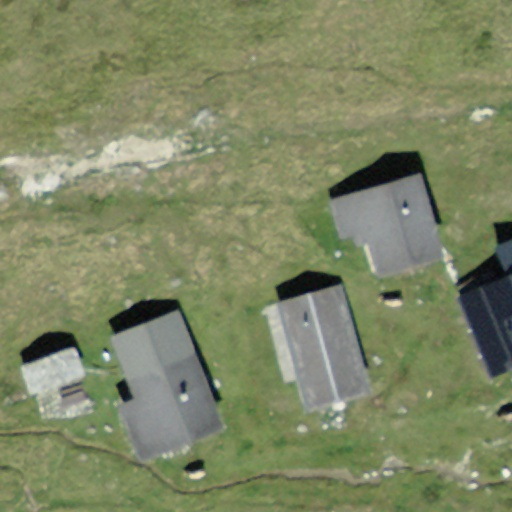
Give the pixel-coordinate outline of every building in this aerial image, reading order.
[(466,253),(438,182),(356,214),(384,285),(466,253)] [(511,259),(465,282),(511,377),(511,259)] [(383,390),(346,297),(282,322),(319,415),(383,390)] [(238,426),(188,325),(120,358),(170,460),(238,426)] [(77,360),(33,380),(54,427),(99,407),(77,360)]
